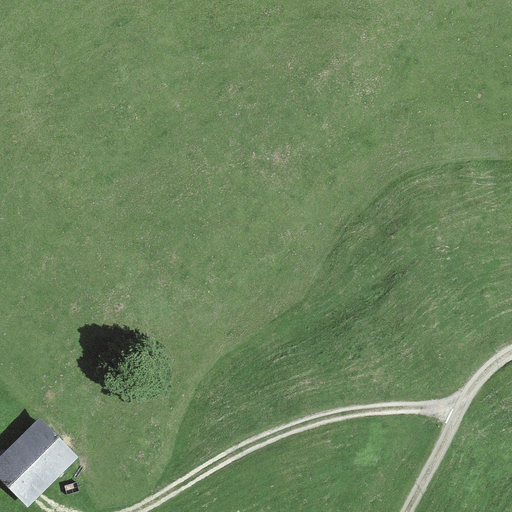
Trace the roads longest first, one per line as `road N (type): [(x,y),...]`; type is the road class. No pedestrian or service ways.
road 1 (track): [(459,410),(382,409),(300,425),(130,511)]
road 2 (unclassified): [(511,352),(472,388),(407,511)]
